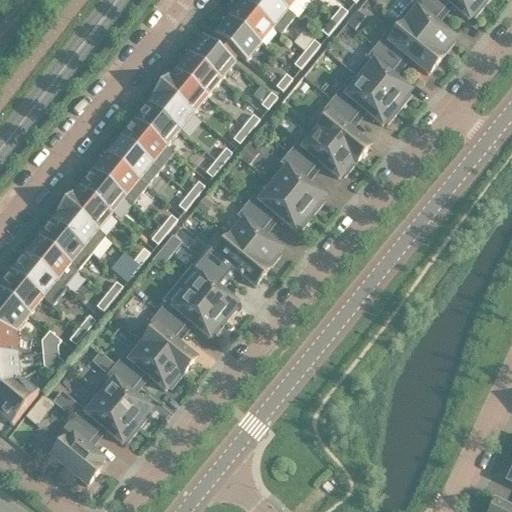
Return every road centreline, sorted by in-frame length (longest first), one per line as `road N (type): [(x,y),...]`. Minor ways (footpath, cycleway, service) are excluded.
road 1 (residential): [(125,511),(452,109)]
road 2 (tertiary): [(488,137),(212,475)]
road 3 (residential): [(190,0),(0,229)]
road 4 (secondary): [(0,147),(114,0)]
road 5 (residential): [(444,511),(511,373)]
